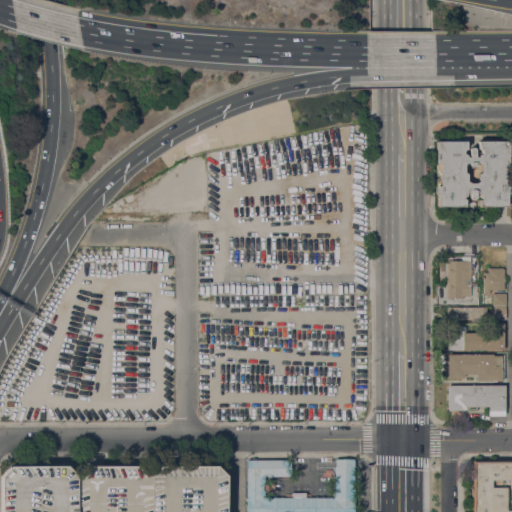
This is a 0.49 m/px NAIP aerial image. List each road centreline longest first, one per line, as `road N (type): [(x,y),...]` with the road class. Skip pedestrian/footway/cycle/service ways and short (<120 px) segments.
road 1 (residential): [(511,438),(0,439)]
road 2 (motorway): [(48,241),(95,182),(163,128),(236,93),(294,78)]
road 3 (motorway): [(0,293),(33,214),(52,122),(44,0)]
road 4 (motorway): [(82,29),(218,47),(350,50)]
road 5 (residential): [(185,439),(185,236)]
road 6 (primary): [(401,159),(400,0)]
